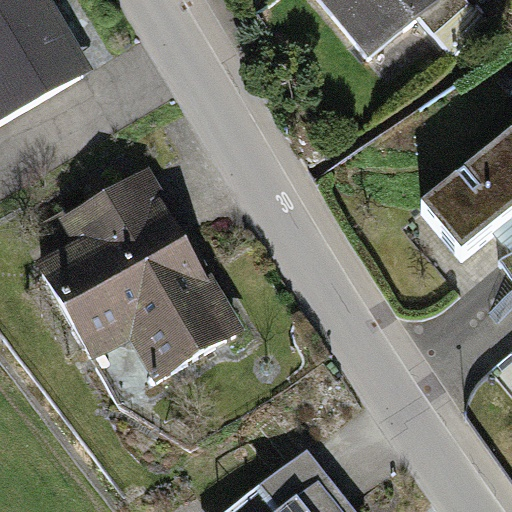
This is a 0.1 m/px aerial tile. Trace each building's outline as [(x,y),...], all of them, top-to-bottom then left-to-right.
[(0,0),(0,126),(84,78),(38,0),(0,0)] [(487,24),(466,0),(317,0),(369,61),(420,18),(455,60),(487,24)] [(511,134),(422,211),(463,259),(511,217),(511,134)] [(43,278),(119,406),(236,337),(162,210),(160,212),(142,181),(49,235),(66,264),(43,278)] [(511,253),(499,265),(511,280),(511,253)] [(339,511),(321,489),(330,482),(308,454),(237,511),(339,511)] [(321,489),(339,511),(354,511),(330,482),(321,489)]
